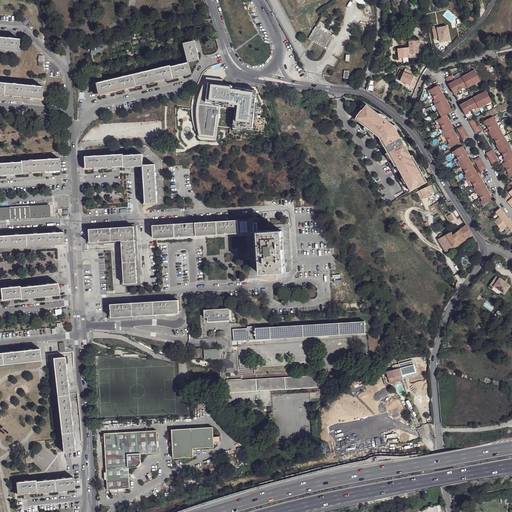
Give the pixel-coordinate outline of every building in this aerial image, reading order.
[(410,2),(412,18),(421,16),(418,1),(410,2)] [(423,18),(397,22),(397,27),(424,23),(423,18)] [(325,47),(331,36),(316,27),(309,38),(325,47)] [(0,37),(0,50),(19,52),(20,40),(0,37)] [(187,62),(188,62),(199,59),(194,40),(183,43),(187,62)] [(410,48),(410,54),(419,53),(419,40),(410,41),(410,42),(410,48)] [(405,44),(400,44),(400,59),(410,58),(410,54),(410,48),(405,48),(405,44)] [(188,62),(187,62),(169,66),(171,77),(172,78),(191,73),(188,62)] [(171,77),(169,66),(169,65),(151,70),(154,81),(171,77)] [(154,81),(151,70),(132,74),(135,85),(154,81)] [(482,81),(476,70),(469,73),(475,84),(482,81)] [(404,73),(404,74),(401,80),(401,81),(411,86),(414,78),(404,73)] [(475,84),(469,73),(463,76),(468,86),(469,87),(475,84)] [(135,85),(132,74),(113,79),(116,90),(135,85)] [(452,74),(446,77),(449,83),(455,80),(452,74)] [(225,78),(206,76),(201,89),(199,93),(197,101),(196,114),(196,121),(199,136),(215,138),(219,104),(235,106),(233,127),(242,128),(242,127),(252,128),(256,96),(253,96),(254,91),(253,90),(253,88),(238,87),(238,88),(233,87),(234,84),(224,83),(225,78)] [(468,86),(463,76),(456,80),(461,89),(468,86)] [(116,90),(113,79),(96,83),(98,94),(116,90)] [(461,89),(456,80),(455,80),(449,83),(454,92),(461,89)] [(23,96),(24,85),(6,83),(5,95),(23,96)] [(439,84),(430,89),(432,93),(433,96),(443,91),(439,84)] [(24,85),(23,96),(43,98),(44,86),(24,85)] [(443,91),(433,96),(436,100),(437,103),(446,98),(443,91)] [(493,102),(487,91),(480,94),(486,105),(493,102)] [(486,105),(480,94),(474,97),(479,107),(480,109),(486,105)] [(275,97),(275,105),(284,105),(284,111),(291,111),(291,97),(275,97)] [(479,107),(474,97),(467,101),(472,110),(479,107)] [(437,103),(435,103),(439,110),(449,104),(446,98),(437,103)] [(467,101),(461,105),(465,114),(472,110),(467,101)] [(449,104),(439,110),(442,116),(447,114),(453,111),(449,104)] [(407,193),(427,182),(422,172),(417,162),(416,163),(413,156),(411,157),(407,150),(406,147),(403,141),(401,137),(400,138),(397,131),(395,126),(389,122),(380,114),(368,105),(365,109),(363,111),(363,110),(358,116),(368,130),(378,143),(380,145),(407,193)] [(381,113),(380,114),(389,122),(391,120),(390,120),(390,119),(389,118),(388,117),(387,116),(386,115),(385,115),(384,114),(383,114),(382,113),(381,113)] [(442,116),(438,119),(439,122),(441,126),(450,121),(447,114),(442,116)] [(493,117),(484,121),(488,128),(497,123),(493,117)] [(475,118),(469,121),(476,134),(482,130),(475,118)] [(450,121),(441,126),(445,133),(453,128),(454,128),(450,121)] [(492,135),(501,130),(497,123),(488,128),(492,135)] [(469,137),(463,125),(457,128),(464,140),(469,137)] [(445,133),(444,133),(447,140),(457,135),(453,128),(445,133)] [(495,142),(504,137),(501,130),(492,135),(495,142)] [(451,147),(460,142),(457,135),(447,140),(451,147)] [(499,149),(508,144),(504,137),(495,142),(499,149)] [(503,155),(511,151),(508,144),(499,149),(503,155)] [(462,146),(453,151),(457,157),(466,153),(462,146)] [(497,160),(492,150),(486,153),(492,163),(497,160)] [(511,159),(511,151),(503,155),(506,162),(511,159)] [(466,153),(457,157),(460,164),(470,160),(466,153)] [(124,167),(124,156),(124,155),(106,156),(107,168),(124,167)] [(144,167),(144,166),(143,155),(124,156),(124,167),(124,168),(144,167)] [(107,168),(106,156),(86,158),(87,169),(107,168)] [(486,168),(480,157),(474,160),(480,171),(486,168)] [(507,171),(511,168),(511,159),(506,162),(503,164),(507,171)] [(42,162),(43,173),(61,172),(61,160),(42,162)] [(470,160),(460,164),(464,171),(473,167),(470,160)] [(43,173),(42,162),(23,163),(22,164),(23,175),(43,173)] [(23,175),(22,164),(4,165),(5,177),(23,176),(23,175)] [(144,166),(144,167),(145,186),(157,185),(156,165),(144,166)] [(464,171),(468,178),(469,177),(477,173),(473,167),(464,171)] [(477,173),(469,177),(473,184),(482,179),(478,173),(477,173)] [(482,179),(473,184),(476,191),(485,186),(482,179)] [(157,185),(145,186),(146,204),(158,203),(157,185)] [(431,185),(418,191),(420,197),(423,195),(424,198),(432,194),(431,192),(434,191),(431,185)] [(485,186),(476,191),(480,198),(489,193),(485,186)] [(483,205),(493,200),(489,193),(480,198),(483,205)] [(0,221),(51,218),(51,208),(30,210),(0,211),(0,221)] [(499,218),(493,222),(497,227),(507,218),(500,209),(495,212),(499,218)] [(501,231),(506,226),(510,231),(511,230),(511,224),(507,218),(497,227),(501,231)] [(239,233),(239,220),(217,221),(218,235),(239,233)] [(218,235),(217,221),(208,222),(205,222),(196,223),(197,236),(218,235)] [(196,223),(175,224),(176,237),(197,236),(196,223)] [(175,224),(154,226),(154,239),(176,237),(175,224)] [(472,234),(467,225),(456,232),(455,233),(454,234),(452,231),(444,235),(438,239),(446,252),(451,249),(466,239),(466,238),(472,234)] [(136,241),(135,227),(131,227),(129,227),(123,227),(120,228),(117,228),(115,228),(111,228),(112,242),(112,243),(122,243),(136,241)] [(91,244),(112,243),(112,242),(111,228),(108,228),(106,229),(103,229),(99,229),(96,229),(93,230),(90,230),(91,243),(91,244)] [(282,230),(258,232),(260,260),(261,273),(285,272),(282,230)] [(66,246),(65,234),(46,235),(47,247),(66,246)] [(47,247),(46,235),(27,236),(28,248),(47,247)] [(28,248),(27,236),(8,237),(9,249),(28,248)] [(0,250),(9,249),(8,237),(0,237),(0,250)] [(136,241),(122,243),(123,263),(137,262),(137,259),(137,257),(136,253),(137,253),(137,250),(136,250),(136,241)] [(124,285),(139,284),(138,266),(137,265),(137,262),(123,263),(124,285)] [(510,286),(499,278),(499,279),(496,276),(488,287),(491,289),(494,286),(504,294),(510,286)] [(39,287),(41,299),(60,296),(59,285),(39,287)] [(21,299),(21,289),(20,287),(2,289),(3,301),(21,299)] [(41,299),(39,287),(21,289),(21,299),(22,301),(41,299)] [(154,315),(179,313),(180,311),(179,300),(153,302),(154,315)] [(153,302),(132,303),(133,316),(154,315),(153,302)] [(133,316),(132,303),(127,303),(115,304),(110,304),(111,318),(133,317),(133,316)] [(230,320),(229,308),(225,308),(225,311),(207,313),(208,317),(208,321),(230,320)] [(364,321),(270,326),(271,338),(365,333),(364,321)] [(257,339),(256,327),(256,325),(247,326),(248,328),(233,329),(234,341),(238,340),(257,339)] [(270,326),(256,327),(257,339),(271,338),(270,326)] [(366,344),(365,335),(343,337),(343,346),(366,344)] [(218,347),(203,347),(203,357),(218,356),(218,347)] [(42,362),(40,350),(21,352),(23,364),(42,362)] [(23,364),(21,352),(3,355),(4,366),(23,364)] [(66,359),(55,360),(57,379),(68,377),(66,359)] [(393,370),(385,372),(387,379),(401,376),(415,372),(413,365),(411,365),(410,361),(391,366),(393,370)] [(375,372),(361,378),(363,382),(377,376),(375,372)] [(226,391),(317,387),(317,375),(241,380),(241,379),(226,380),(226,391)] [(401,376),(387,379),(389,384),(402,381),(401,376)] [(68,377),(57,379),(59,397),(70,396),(68,377)] [(361,378),(352,381),(354,386),(363,382),(361,378)] [(70,396),(59,397),(61,416),(72,415),(70,396)] [(72,415),(61,416),(63,434),(74,433),(72,415)] [(212,428),(171,430),(171,442),(172,447),(172,459),(192,458),(192,449),(213,448),(212,428)] [(106,480),(106,490),(129,489),(128,468),(136,467),(140,463),(139,454),(157,453),(156,431),(103,434),(103,437),(104,443),(105,473),(106,480)] [(74,433),(63,434),(65,454),(76,452),(74,433)] [(55,480),(56,492),(74,490),(73,479),(55,480)] [(36,483),(36,493),(36,494),(56,492),(55,480),(36,483)] [(36,493),(36,483),(36,481),(16,483),(18,495),(21,495),(36,493)]
